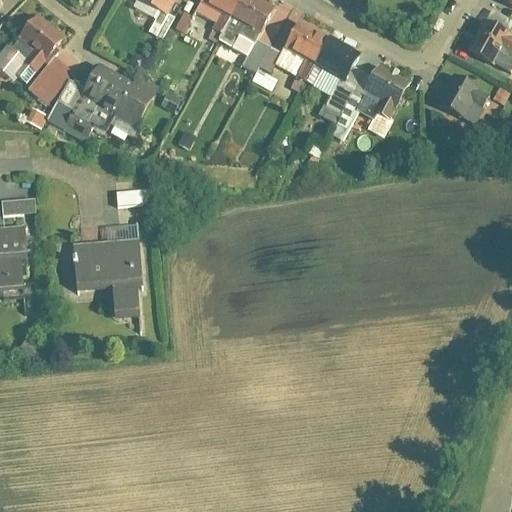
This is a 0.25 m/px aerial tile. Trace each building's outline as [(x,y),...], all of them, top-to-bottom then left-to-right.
[(0,0),(0,8),(8,0),(0,0)] [(169,18),(178,0),(136,0),(169,18)] [(203,0),(201,5),(231,22),(242,0),(203,0)] [(242,0),(231,22),(259,37),(275,8),(260,0),(242,0)] [(511,22),(493,13),(487,25),(511,37),(511,22)] [(24,65),(40,77),(54,59),(69,40),(40,17),(19,43),(32,54),(24,65)] [(511,76),(511,75),(511,37),(487,25),(481,23),(466,53),(511,76)] [(322,74),(342,85),(351,68),(358,55),(300,24),(284,54),(305,65),(297,80),(314,89),(322,74)] [(259,70),(271,49),(257,42),(243,68),(257,75),(259,70)] [(270,76),(282,55),(271,49),(259,70),(270,76)] [(49,109),(76,76),(54,59),(40,77),(28,93),(49,109)] [(136,129),(154,98),(102,67),(87,92),(84,98),(136,129)] [(391,123),(412,84),(381,67),(374,81),(362,101),(360,106),(391,123)] [(362,101),(374,81),(351,68),(342,85),(340,89),(362,101)] [(494,96),(453,75),(437,109),(478,129),(494,96)] [(84,98),(87,92),(71,82),(59,103),(75,113),(84,98)] [(161,107),(175,115),(182,101),(169,93),(161,107)] [(42,131),(48,118),(33,111),(27,124),(42,131)] [(196,138),(187,134),(181,145),(191,150),(196,138)] [(117,193),(118,206),(147,203),(146,190),(117,193)] [(2,204),(4,229),(27,227),(25,216),(37,215),(36,200),(2,204)] [(108,244),(140,241),(137,219),(106,222),(108,244)] [(29,257),(27,227),(4,229),(0,229),(0,259),(21,258),(29,257)] [(72,248),(76,290),(111,286),(138,284),(144,283),(140,241),(108,244),(72,248)] [(21,258),(0,259),(0,294),(24,292),(21,258)] [(141,317),(138,284),(111,286),(114,319),(141,317)] [(18,350),(33,365),(48,350),(33,335),(18,350)]
